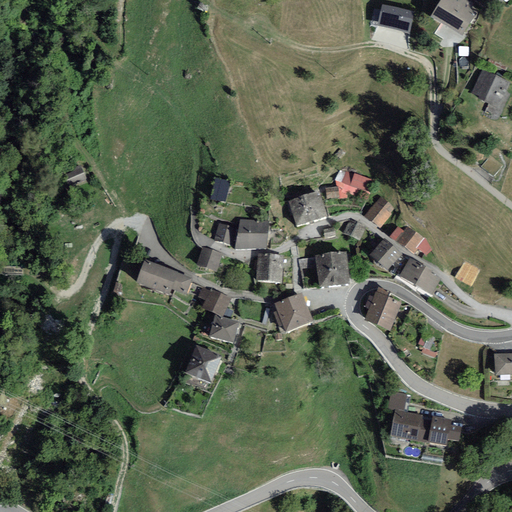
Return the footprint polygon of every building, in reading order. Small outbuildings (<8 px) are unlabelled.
[(458,0),(457,3),(451,0),(441,0),(430,20),(463,39),(477,15),(470,11),(473,6),(463,0),(458,0)] [(415,11),(382,4),(378,26),(410,33),(415,11)] [(508,84),(482,72),(470,97),(498,110),(501,103),(505,105),(510,94),(505,91),(508,84)] [(370,180),(346,171),(342,183),(344,184),(342,192),(356,197),(359,189),(366,192),(370,180)] [(228,182),(215,179),(211,200),(224,202),(228,182)] [(338,189),(326,190),(327,200),(339,199),(338,189)] [(318,194),(288,204),(296,229),(326,220),(318,194)] [(395,207),(380,197),(366,218),(381,228),(395,207)] [(269,221),(240,220),(235,250),(266,249),(269,221)] [(366,227),(349,221),(344,235),(360,241),(366,227)] [(237,229),(219,223),(214,240),(232,245),(237,229)] [(403,231),(398,227),(390,239),(414,255),(416,252),(426,258),(432,251),(424,239),(406,227),(403,231)] [(402,256),(384,241),(370,259),(387,273),(402,256)] [(222,255),(203,248),(197,267),(216,273),(222,255)] [(284,256),(259,253),(257,280),(282,282),(284,256)] [(346,255),(316,258),(319,291),(350,288),(346,255)] [(432,272),(410,260),(399,280),(432,297),(441,280),(431,275),(432,272)] [(480,269),(465,261),(456,278),(471,286),(480,269)] [(193,279),(145,262),(136,286),(170,298),(172,292),(187,297),(193,279)] [(231,299),(203,288),(198,299),(205,301),(201,311),(223,319),(231,299)] [(376,325),(388,297),(375,292),(364,320),(376,325)] [(288,298),(299,327),(312,322),(301,293),(288,298)] [(388,297),(376,325),(390,331),(401,302),(388,297)] [(299,327),(288,298),(274,303),(285,332),(299,327)] [(238,324),(215,318),(209,339),(232,346),(238,324)] [(221,359),(196,348),(184,376),(210,387),(221,359)] [(511,354),(495,356),(496,378),(511,377),(511,354)] [(432,418),(395,411),(390,437),(427,444),(432,418)] [(451,421),(432,418),(427,444),(447,448),(448,442),(459,444),(461,430),(450,427),(451,421)]
